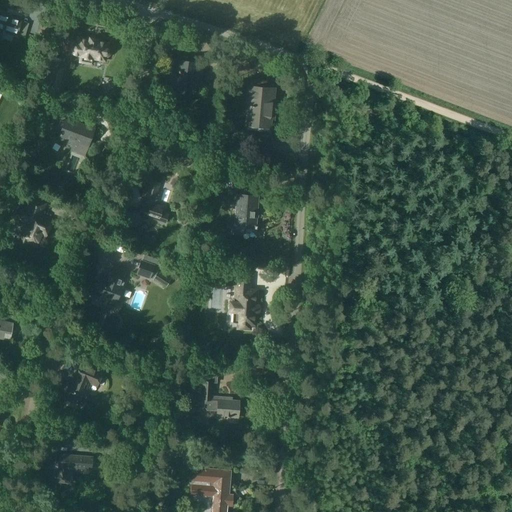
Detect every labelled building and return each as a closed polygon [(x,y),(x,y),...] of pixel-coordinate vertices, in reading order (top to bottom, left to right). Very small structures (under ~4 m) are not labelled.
[(17,35),(22,19),(0,12),(0,31),(3,33),(4,31),(17,35)] [(105,61),(108,43),(97,41),(97,39),(90,38),(89,40),(78,37),(77,42),(72,41),(70,54),(81,56),(80,62),(93,65),(94,59),(105,61)] [(195,62),(189,61),(189,60),(188,59),(188,58),(187,58),(186,57),(185,57),(184,57),(183,57),(182,57),(181,58),(180,59),(180,60),(173,59),(171,70),(179,71),(177,86),(200,89),(202,72),(194,71),(195,62)] [(49,66),(45,91),(59,94),(64,69),(49,66)] [(4,74),(2,78),(9,80),(10,76),(13,69),(6,67),(4,74)] [(246,124),(270,126),(270,117),(273,117),(275,100),(273,100),(274,89),(248,87),(247,105),(248,105),(246,124)] [(65,119),(65,121),(61,120),(59,127),(62,128),(60,135),(75,141),(71,150),(84,155),(94,129),(78,123),(78,124),(65,119)] [(33,142),(39,127),(28,123),(23,138),(33,142)] [(225,186),(239,187),(240,171),(227,170),(225,186)] [(224,173),(215,173),(214,183),(223,184),(224,173)] [(143,200),(139,214),(140,214),(139,216),(146,219),(147,216),(158,220),(158,222),(165,224),(168,214),(162,212),(163,207),(154,203),(161,183),(151,179),(144,200),(143,200)] [(256,233),(259,196),(237,194),(234,232),(256,233)] [(44,230),(47,232),(52,220),(38,214),(43,202),(32,197),(26,209),(24,208),(21,215),(23,219),(28,221),(17,244),(25,248),(27,242),(37,246),(44,230)] [(134,227),(139,212),(129,208),(124,207),(121,217),(125,219),(123,223),(134,227)] [(151,279),(156,265),(142,260),(137,275),(151,279)] [(196,261),(195,276),(208,277),(209,262),(196,261)] [(126,271),(113,267),(108,281),(100,278),(94,294),(109,299),(107,304),(115,307),(123,287),(121,286),(126,271)] [(250,290),(251,276),(236,275),(235,289),(236,289),(235,302),(230,302),(230,311),(239,312),(238,328),(250,329),(250,325),(254,325),(257,290),(250,290)] [(0,336),(5,337),(11,338),(14,323),(0,320),(0,336)] [(100,384),(106,371),(83,361),(77,375),(78,375),(76,381),(73,380),(67,395),(85,403),(91,388),(92,388),(94,382),(100,384)] [(213,400),(214,396),(214,382),(215,382),(215,375),(194,374),(194,381),(201,381),(200,400),(206,400),(213,400)] [(207,411),(217,412),(217,416),(238,418),(239,400),(231,400),(232,398),(214,396),(213,400),(206,400),(205,408),(207,411)] [(154,443),(147,443),(147,445),(135,444),(134,451),(146,452),(146,450),(154,451),(154,443)] [(169,458),(181,459),(183,448),(170,447),(169,458)] [(91,470),(93,456),(59,453),(58,467),(60,467),(59,471),(54,471),(53,484),(72,486),(73,473),(67,473),(68,468),(73,468),(73,470),(83,471),(84,469),(91,470)] [(226,511),(227,507),(233,507),(233,494),(228,494),(230,470),(193,467),(191,494),(213,495),(211,511),(226,511)]
